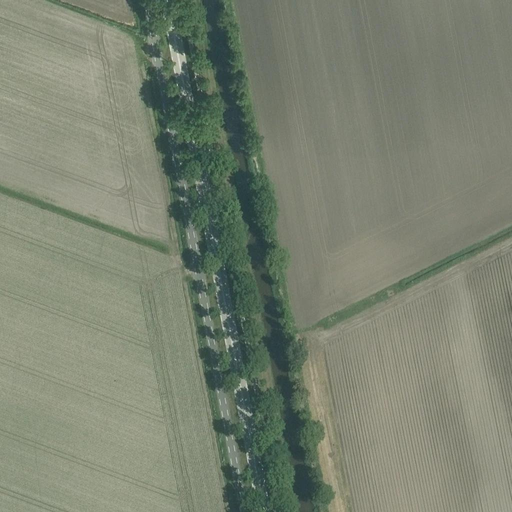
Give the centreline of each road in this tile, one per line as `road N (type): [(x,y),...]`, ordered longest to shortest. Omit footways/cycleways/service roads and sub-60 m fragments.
road 1 (unclassified): [(245,511),(148,0)]
road 2 (primary): [(263,511),(167,0)]
